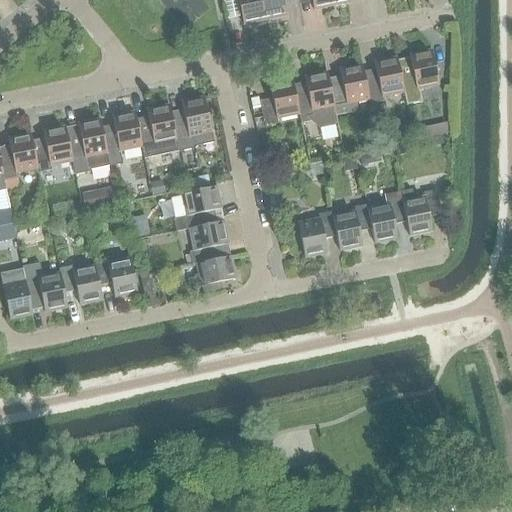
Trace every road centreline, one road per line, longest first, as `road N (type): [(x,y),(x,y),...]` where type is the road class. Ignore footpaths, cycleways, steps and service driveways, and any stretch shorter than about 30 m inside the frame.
road 1 (residential): [(124,82),(215,62),(262,292),(0,346)]
road 2 (residential): [(0,109),(124,82)]
